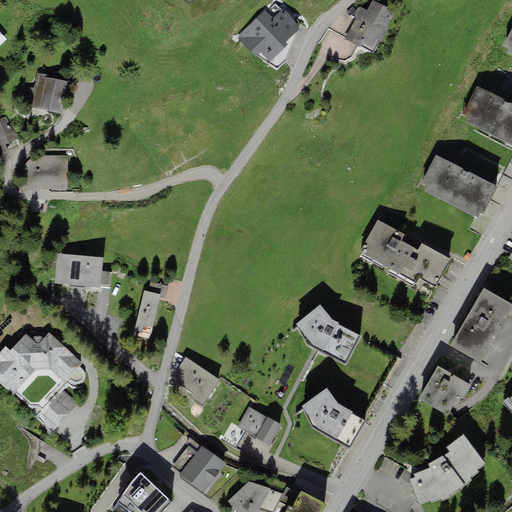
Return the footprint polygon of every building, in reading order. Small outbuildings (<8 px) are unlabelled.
[(386,27),(394,11),(373,0),(367,11),(366,10),(360,7),(353,14),(356,16),(344,38),(360,47),(360,45),(373,52),(380,40),(382,41),(389,28),(386,27)] [(265,11),(236,37),(256,58),(261,53),(269,62),(288,44),(286,42),(300,29),(282,9),(281,10),(275,4),(266,12),(265,11)] [(62,114),(68,82),(46,79),(47,75),(37,73),(37,77),(32,109),(62,114)] [(511,103),(477,86),(463,113),(469,116),(465,122),(511,146),(511,103)] [(17,139),(6,117),(0,119),(0,144),(1,147),(5,145),(17,139)] [(9,153),(5,145),(1,147),(0,144),(0,155),(1,157),(9,153)] [(24,189),(68,189),(68,164),(68,155),(32,156),(25,164),(24,189)] [(497,187),(436,155),(421,182),(427,185),(424,191),(477,219),(480,213),(483,214),(497,187)] [(405,235),(378,220),(365,242),(369,244),(362,257),(382,268),(383,266),(390,270),(389,273),(412,286),(414,283),(416,284),(420,278),(435,287),(451,260),(422,243),(418,250),(401,241),(405,235)] [(104,258),(57,254),(55,284),(101,288),(101,284),(103,271),(104,258)] [(111,271),(103,271),(101,284),(110,285),(111,271)] [(165,299),(168,286),(151,282),(148,292),(160,295),(159,297),(165,299)] [(485,350),(493,336),(495,337),(500,327),(499,326),(504,317),(506,318),(511,308),(511,304),(484,288),(450,345),(478,362),(480,363),(487,351),(485,350)] [(159,297),(160,295),(148,292),(144,291),(135,331),(151,334),(159,297)] [(333,322),(321,305),(296,323),(306,344),(344,365),(360,336),(333,322)] [(6,347),(0,352),(0,383),(12,395),(35,370),(50,368),(66,382),(68,381),(70,382),(72,384),(76,385),(80,384),(83,382),(85,379),(85,375),(84,370),(79,367),(82,364),(49,333),(44,338),(43,337),(39,337),(34,337),(30,337),(26,334),(10,350),(6,347)] [(220,380),(185,357),(171,379),(192,393),(190,397),(203,405),(220,380)] [(438,366),(418,399),(447,416),(452,407),(456,408),(461,399),(465,397),(471,385),(466,383),(438,366)] [(338,405),(327,389),(302,406),(312,427),(349,448),(364,422),(352,414),(353,412),(338,405)] [(511,413),(511,412),(511,397),(510,399),(508,397),(502,403),(511,413)] [(281,425),(249,407),(237,427),(270,445),(281,425)] [(415,477),(409,480),(419,504),(429,500),(431,503),(440,499),(441,501),(450,498),(450,495),(458,491),(472,480),(470,478),(479,472),(477,470),(486,464),(463,435),(446,447),(450,452),(427,464),(429,468),(413,474),(415,477)] [(180,474),(204,493),(226,463),(202,445),(196,452),(181,472),(180,474)] [(173,466),(181,472),(196,452),(188,446),(173,466)] [(162,511),(172,502),(140,472),(110,511),(162,511)] [(228,502),(237,511),(257,511),(261,508),(271,511),(272,511),(283,494),(269,490),(271,488),(249,481),(228,502)] [(321,511),(326,505),(302,491),(300,494),(287,487),(283,494),(272,511),(321,511)]
